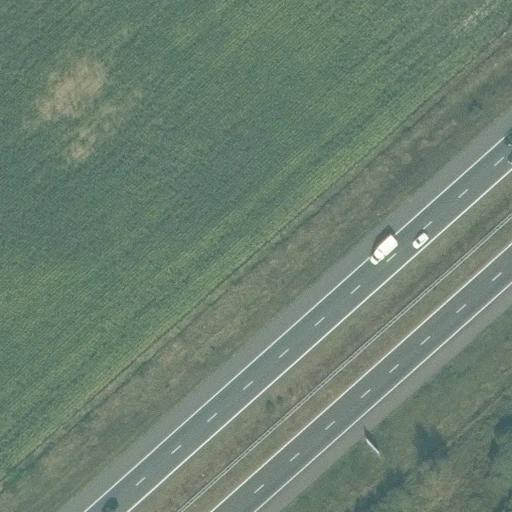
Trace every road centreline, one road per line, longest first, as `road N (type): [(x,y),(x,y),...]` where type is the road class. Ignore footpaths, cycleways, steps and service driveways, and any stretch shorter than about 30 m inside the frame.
road 1 (motorway): [(511,148),(104,511)]
road 2 (motorway): [(233,511),(511,264)]
